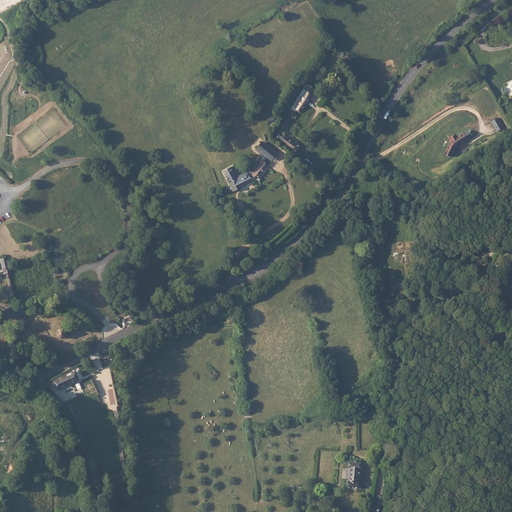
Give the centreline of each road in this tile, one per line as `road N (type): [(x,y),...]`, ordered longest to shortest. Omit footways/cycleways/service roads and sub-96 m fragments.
road 1 (secondary): [(30,379),(299,244),(362,161),(408,77),(494,0)]
road 2 (unclassified): [(30,379),(80,475),(87,511)]
